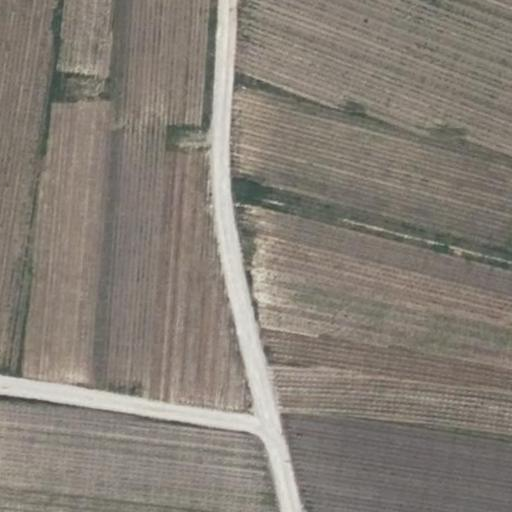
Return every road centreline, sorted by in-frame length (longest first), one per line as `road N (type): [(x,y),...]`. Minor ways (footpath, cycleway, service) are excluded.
road 1 (track): [(292,511),(220,173),(229,0)]
road 2 (track): [(0,392),(270,418)]
